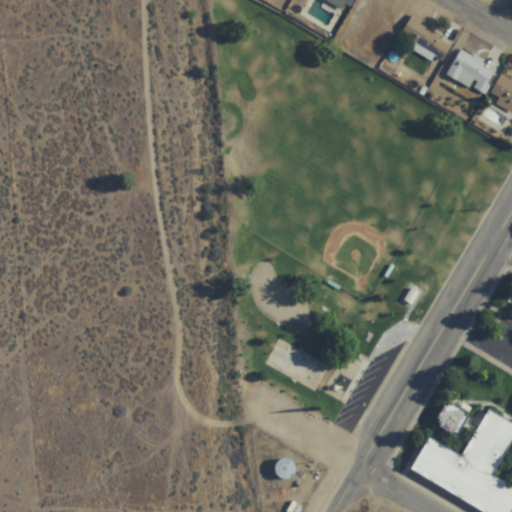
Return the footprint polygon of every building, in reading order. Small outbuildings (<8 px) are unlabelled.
[(355,0),(322,0),(349,13),(355,0)] [(397,46),(442,65),(453,39),(409,20),(397,46)] [(484,97),(498,72),(461,50),(447,75),(484,97)] [(511,78),(502,74),(491,95),(500,100),(497,105),(511,112),(511,78)] [(458,439),(471,417),(448,403),(435,425),(458,439)] [(409,475),(475,511),(511,511),(511,424),(488,411),(462,458),(428,439),(409,475)] [(288,461),(273,469),(282,483),(296,475),(288,461)]
